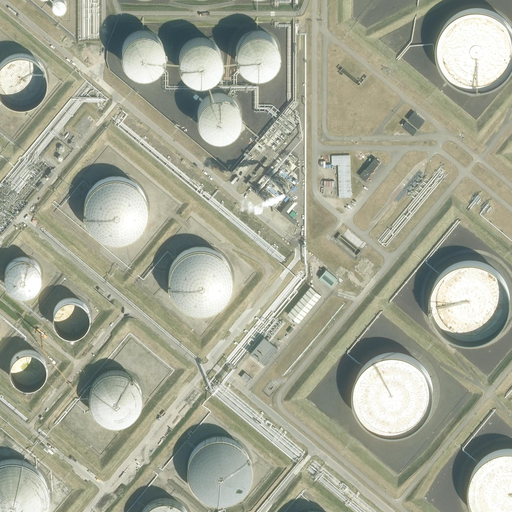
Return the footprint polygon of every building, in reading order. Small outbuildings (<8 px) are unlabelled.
[(66,6),(66,4),(66,3),(66,2),(65,0),(64,0),(53,0),(52,2),(52,3),(52,4),(52,6),(52,7),(53,8),(54,9),(55,10),(56,11),(58,11),(59,11),(60,11),(62,11),(63,10),(64,9),(65,8),(66,7),(66,6)] [(443,56),(446,64),(450,72),(456,78),(464,84),(472,87),(481,88),(490,88),(498,85),(506,80),(511,75),(511,21),(509,18),(501,13),(493,10),(484,8),(475,9),(466,12),(459,16),(452,22),(447,30),(444,38),(442,47),(443,56)] [(264,29),(257,28),(249,30),(243,34),(238,40),(236,47),(236,55),(239,62),(244,67),(251,71),(258,72),(266,70),(272,66),(277,60),(279,53),(279,46),(276,39),(271,33),(264,29)] [(152,31),(145,29),(137,30),(130,33),(125,38),(122,45),(121,53),(123,60),(128,66),(134,71),(141,73),(149,72),(156,69),(161,63),(164,56),(165,49),(163,41),(158,35),(152,31)] [(208,37),(200,35),(192,37),(185,41),(180,48),(178,56),(178,64),(182,71),(188,76),(196,79),(204,79),(212,76),(218,71),(221,63),(222,55),(220,47),(215,41),(208,37)] [(0,94),(2,97),(6,101),(11,103),(16,105),(21,105),(27,104),(32,103),(36,100),(40,96),(43,92),(45,87),(46,81),(46,76),(45,71),(43,66),(39,62),(35,58),(30,56),(25,54),(20,54),(15,54),(10,56),(5,59),(1,63),(0,64),(0,94)] [(219,91),(212,92),(206,95),(201,100),(197,107),(197,114),(198,121),(202,127),(208,132),(214,134),(222,135),(229,133),(234,128),(239,122),(241,115),(240,108),(237,101),(233,96),(226,92),(219,91)] [(408,119),(418,128),(425,121),(414,112),(408,119)] [(413,135),(417,130),(406,121),(402,126),(413,135)] [(351,196),(350,154),(332,155),(332,164),(338,164),(339,197),(351,196)] [(375,158),(369,164),(365,169),(365,168),(359,175),(365,181),(371,174),(370,173),(380,162),(375,158)] [(305,179),(305,168),(284,168),(284,179),(305,179)] [(86,217),(89,224),(93,229),(98,233),(104,236),(110,238),(117,239),(124,238),(130,236),(136,232),(141,227),(145,222),(147,216),(149,209),(148,202),(147,196),(144,189),(140,184),(135,180),(129,177),(122,175),(115,174),(109,175),(102,177),(96,181),(91,186),(88,191),(85,197),(84,204),(84,211),(86,217)] [(248,186),(254,179),(251,177),(246,184),(248,186)] [(398,201),(404,194),(402,191),(395,198),(398,201)] [(170,288),(173,294),(177,300),(183,304),(188,307),(195,309),(202,310),(208,309),(215,306),(221,303),(226,298),(229,293),(232,286),(233,280),(233,273),(231,266),(228,260),(224,255),(219,250),(213,247),(207,245),(200,245),(193,246),(187,248),(181,251),(176,256),(172,262),(170,268),(168,275),(169,281),(170,288)] [(6,280),(7,284),(10,287),(13,289),(16,291),(20,292),(23,292),(27,292),(31,290),(34,288),(37,286),(39,283),(40,279),(41,276),(41,272),(40,268),(38,265),(36,262),(33,259),(30,257),(26,256),(22,256),(19,257),(15,258),(12,260),(9,262),(7,266),(6,269),(5,273),(5,277),(6,280)] [(430,290),(429,301),(431,311),(436,321),(443,329),(451,335),(461,339),(472,340),(483,338),(492,333),(500,327),(507,318),(510,308),(511,297),(509,287),(505,277),(498,269),(489,263),(479,259),(469,258),(458,260),(448,264),(440,271),(434,280),(430,290)] [(332,287),(339,279),(326,269),(320,277),(332,287)] [(321,295),(310,286),(287,313),(298,323),(321,295)] [(54,321),(56,325),(58,328),(61,330),(64,332),(68,333),(71,333),(75,333),(79,332),(82,330),(85,327),(87,324),(88,320),(89,317),(89,313),(88,309),(86,306),(84,303),(81,300),(78,299),(74,298),(70,297),(67,298),(63,299),(60,301),(57,304),(55,307),(54,310),(53,314),(53,318),(54,321)] [(263,336),(249,353),(264,364),(278,348),(263,336)] [(353,379),(352,390),(353,400),(358,410),(364,418),(373,424),(383,428),(394,429),(404,427),(414,423),(422,416),(428,407),(432,398),(433,387),(431,377),(427,367),(420,359),(411,353),(401,349),(391,348),(380,350),(371,354),(362,361),(356,369),(353,379)] [(11,373),(13,377),(15,380),(18,382),(21,384),(25,385),(29,385),(32,385),(36,383),(39,381),(42,379),(44,376),(45,372),(46,368),(46,365),(45,361),(43,358),(41,355),(38,352),(35,350),(31,349),(27,349),(24,350),(20,351),(17,353),(14,355),(12,359),(11,362),(10,366),(10,370),(11,373)] [(91,405),(94,410),(97,414),(101,417),(106,420),(111,421),(116,422),(122,421),(127,419),(131,416),(135,413),(138,408),(140,403),(141,398),(141,393),(140,387),(137,383),(134,378),(130,375),(125,372),(120,371),(115,370),(109,371),(104,373),(100,376),(96,379),(93,384),(91,389),(90,394),(90,399),(91,405)] [(253,378),(245,372),(240,377),(248,383),(253,378)] [(189,479),(192,485),(196,491),(201,495),(207,498),(214,500),(221,501),(228,500),(234,498),(240,494),(245,489),(249,484),(252,477),(253,470),(253,463),(251,457),(248,450),(244,445),(239,441),(232,437),(226,435),(219,435),(212,436),(205,438),(200,442),(195,446),(191,452),(188,459),(187,465),(187,472),(189,479)] [(470,479),(469,490),(471,500),(475,509),(477,511),(511,511),(511,448),(506,448),(496,450),(487,454),(479,461),(473,469),(470,479)] [(0,511),(45,511),(48,507),(49,499),(49,491),(47,484),(44,477),(39,470),(33,465),(26,462),(19,459),(11,459),(3,460),(0,460),(0,511)] [(187,511),(187,510),(183,506),(179,503),(174,500),(169,499),(164,498),(159,499),(154,501),(149,504),(145,507),(142,511),(141,511),(187,511)]
